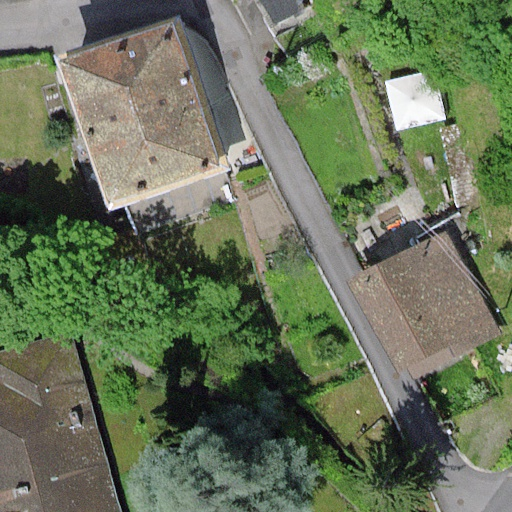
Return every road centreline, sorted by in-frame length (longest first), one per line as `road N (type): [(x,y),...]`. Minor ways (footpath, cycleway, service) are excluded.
road 1 (residential): [(191,0),(225,33),(434,451),(456,481),(490,499)]
road 2 (residential): [(0,29),(174,0)]
